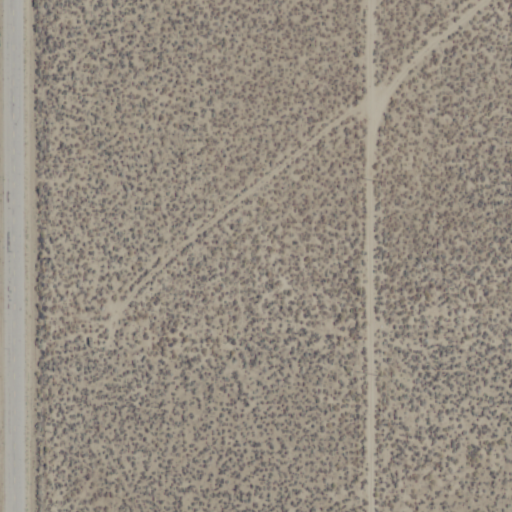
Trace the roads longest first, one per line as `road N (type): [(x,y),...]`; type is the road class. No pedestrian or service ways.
road 1 (track): [(375,511),(375,0)]
road 2 (tertiary): [(19,0),(19,511)]
